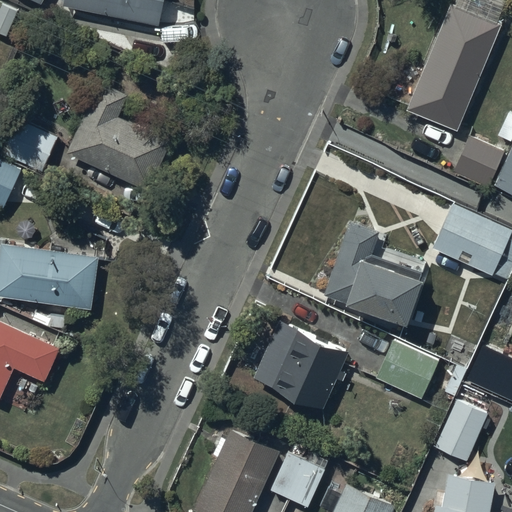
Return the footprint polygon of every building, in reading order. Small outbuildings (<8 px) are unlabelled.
[(21,4),(11,0),(0,0),(0,26),(9,30),(21,4)] [(71,0),(161,17),(164,0),(71,0)] [(503,17),(461,0),(449,0),(407,101),(458,123),(503,17)] [(101,73),(68,144),(148,183),(172,134),(121,110),(131,88),(101,73)] [(60,130),(20,111),(2,149),(43,167),(60,130)] [(511,141),(509,148),(470,130),(453,165),(494,184),(496,179),(511,186),(511,141)] [(0,151),(0,199),(4,201),(22,161),(0,151)] [(511,224),(453,198),(433,242),(493,269),(494,266),(507,272),(511,261),(511,224)] [(380,224),(351,214),(325,287),(349,296),(351,290),(410,311),(427,264),(373,244),(380,224)] [(1,235),(0,244),(0,288),(94,301),(100,248),(1,235)] [(282,309),(255,369),(325,401),(353,341),(282,309)] [(0,312),(0,393),(17,359),(44,373),(60,341),(0,312)] [(439,352),(394,332),(377,371),(422,391),(439,352)] [(511,351),(482,339),(466,375),(511,395),(511,351)] [(489,407),(457,393),(436,440),(468,454),(489,407)] [(233,419),(194,500),(218,511),(248,511),(282,443),(233,419)] [(327,463),(288,446),(271,483),(310,501),(327,463)] [(444,498),(436,497),(433,511),(489,511),(496,473),(450,465),(444,498)] [(389,511),(397,497),(347,474),(329,511),(389,511)]
